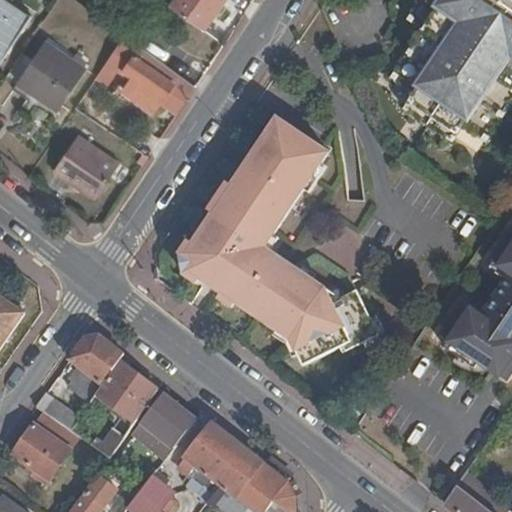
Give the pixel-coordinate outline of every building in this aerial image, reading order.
[(0,0),(0,63),(29,20),(0,0)] [(175,0),(171,7),(204,30),(224,0),(175,0)] [(511,0),(424,0),(409,24),(426,36),(394,81),(417,98),(408,112),(455,145),(464,130),(487,146),(511,108),(511,0)] [(108,16),(103,21),(124,36),(139,46),(148,33),(119,12),(113,20),(108,16)] [(162,104),(167,108),(168,107),(175,97),(185,105),(195,90),(197,87),(139,46),(124,36),(98,76),(108,84),(122,66),(135,76),(125,91),(155,113),(162,104)] [(62,107),(86,70),(45,42),(20,80),(62,107)] [(185,105),(175,97),(168,107),(178,115),(185,105)] [(191,274),(232,300),(264,322),(298,270),(265,248),(328,153),(278,119),(187,258),(191,274)] [(96,198),(120,161),(81,134),(55,171),(96,198)] [(463,299),(440,334),(506,378),(511,369),(511,225),(489,260),(506,271),(480,311),(463,299)] [(293,340),(306,367),(342,349),(352,344),(355,349),(381,336),(360,291),(334,301),(327,289),(298,270),(264,322),(293,340)] [(0,350),(25,317),(0,298),(0,350)] [(74,381),(69,387),(90,403),(102,386),(98,383),(108,371),(111,374),(124,357),(98,336),(83,340),(68,361),(76,367),(69,377),(74,381)] [(355,349),(352,344),(342,349),(345,354),(355,349)] [(100,393),(127,415),(136,404),(148,387),(120,367),(100,393)] [(156,393),(148,387),(136,404),(144,410),(156,393)] [(28,405),(29,405),(44,416),(56,424),(68,433),(78,419),(38,391),(28,405)] [(141,428),(133,438),(164,463),(195,423),(161,398),(139,426),(141,428)] [(56,424),(44,416),(38,425),(49,434),(56,424)] [(14,457),(46,480),(76,438),(68,433),(56,424),(49,434),(38,425),(14,457)] [(205,507),(215,511),(226,511),(237,498),(255,511),(273,511),(277,508),(281,511),(295,511),(295,502),(288,485),(213,426),(178,471),(193,482),(212,498),(205,506),(205,507)] [(119,443),(107,434),(95,451),(107,459),(119,443)] [(162,511),(175,495),(174,495),(153,477),(145,487),(136,499),(126,511),(162,511)] [(99,511),(115,491),(97,479),(84,498),(80,495),(68,511),(99,511)] [(129,495),(136,499),(145,487),(138,482),(129,495)] [(212,498),(193,482),(186,491),(205,506),(212,498)] [(490,511),(457,487),(444,507),(451,511),(490,511)] [(255,511),(237,498),(226,511),(255,511)] [(0,511),(20,511),(4,500),(0,505),(0,511)]
